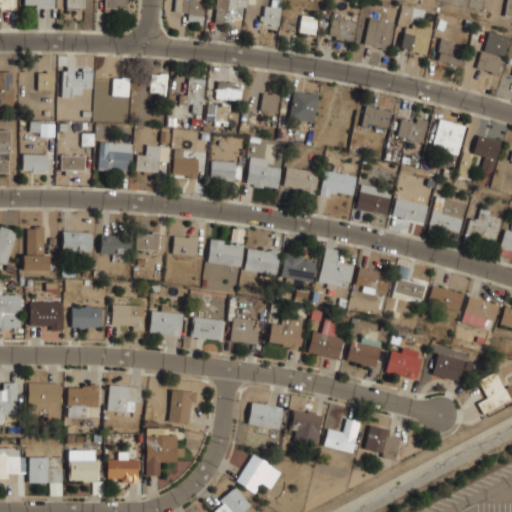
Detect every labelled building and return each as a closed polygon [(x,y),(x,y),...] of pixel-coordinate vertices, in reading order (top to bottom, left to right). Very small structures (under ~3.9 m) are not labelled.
[(0,0),(15,0),(15,9),(8,9),(8,6),(0,6),(0,0)] [(54,0),(54,5),(53,5),(53,8),(35,8),(35,4),(23,4),(23,0),(54,0)] [(125,0),(125,9),(110,8),(110,12),(103,12),(103,0),(125,0)] [(175,0),(175,9),(183,9),(183,20),(204,21),(205,0),(175,0)] [(247,7),(247,0),(215,0),(214,22),(235,24),(237,6),(247,7)] [(433,0),(481,8),(482,0),(433,0)] [(511,17),(511,0),(506,0),(503,16),(511,17)] [(281,2),(262,2),(262,25),(281,25),(281,2)] [(315,35),(319,16),(301,13),(298,31),(315,35)] [(327,37),(351,42),(356,21),(332,15),(327,37)] [(394,22),(370,16),(363,43),(387,49),(394,22)] [(432,28),(405,22),(399,49),(426,55),(432,28)] [(484,52),(504,55),(508,36),(487,32),(484,52)] [(463,42),(438,42),(438,63),(463,63),(463,42)] [(498,74),(503,55),(480,49),(475,68),(498,74)] [(90,87),(91,71),(90,69),(89,68),(81,68),(81,71),(75,71),(75,68),(66,66),(66,71),(61,71),(60,97),(71,97),(71,87),(90,87)] [(0,104),(12,104),(12,70),(0,70),(0,104)] [(37,89),(54,89),(54,71),(37,71),(37,89)] [(167,72),(150,72),(150,93),(167,93),(167,72)] [(191,111),(202,112),(205,76),(186,75),(184,102),(192,103),(191,111)] [(111,94),(127,94),(127,77),(111,77),(111,94)] [(242,81),(216,78),(215,98),(240,100),(242,81)] [(288,116),(312,122),(318,94),(294,88),(288,116)] [(259,111),(277,113),(279,93),(261,91),(259,111)] [(206,121),(228,121),(228,103),(206,103),(206,121)] [(386,131),(391,109),(365,103),(360,125),(386,131)] [(427,119),(401,114),(397,137),(423,142),(427,119)] [(465,124),(439,117),(431,147),(458,154),(465,124)] [(0,172),(10,172),(10,129),(0,128),(0,172)] [(500,139),(477,133),(473,152),(463,150),(457,172),(466,175),(471,154),(483,157),(481,168),(493,171),(500,139)] [(92,147),(93,136),(81,135),(80,147),(92,147)] [(97,169),(131,170),(132,141),(98,140),(97,169)] [(135,172),(157,173),(158,162),(168,163),(169,145),(146,144),(146,153),(136,153),(135,172)] [(198,149),(174,147),(171,176),(196,178),(198,149)] [(47,171),(47,152),(22,152),(22,171),(47,171)] [(85,153),(60,153),(60,170),(85,170),(85,153)] [(245,184),(276,189),(280,169),(270,167),(271,158),(250,154),(245,184)] [(241,161),(210,159),(209,178),(240,180),(241,161)] [(314,193),(319,172),(287,164),(282,185),(314,193)] [(320,192),(352,197),(356,175),(324,169),(320,192)] [(392,190),(361,182),(355,207),(386,214),(392,190)] [(459,232),(466,202),(435,194),(428,225),(459,232)] [(422,224),(428,204),(396,195),(390,215),(422,224)] [(495,242),(501,213),(481,209),(479,218),(469,216),(465,235),(495,242)] [(0,226),(16,232),(5,264),(0,262),(0,226)] [(26,229),(33,229),(33,227),(41,227),(41,229),(42,229),(42,255),(48,255),(48,270),(22,270),(22,254),(26,254),(26,229)] [(511,229),(505,227),(499,247),(511,251),(511,229)] [(231,228),(244,230),(242,242),(230,241),(231,228)] [(62,231),(91,232),(90,253),(77,252),(77,250),(61,249),(62,231)] [(136,233),(151,234),(151,231),(159,232),(157,250),(135,249),(136,233)] [(100,234),(117,235),(117,239),(129,240),(128,255),(99,253),(100,234)] [(173,235),(188,237),(188,235),(197,236),(195,255),(171,253),(173,235)] [(209,238),(223,240),(223,244),(229,244),(233,244),(238,243),(242,245),(240,266),(206,262),(209,238)] [(324,247),(338,250),(335,260),(339,261),(338,263),(353,266),(349,282),(342,280),(341,286),(336,285),(335,290),(325,287),(326,283),(317,281),(324,247)] [(247,248),(266,251),(267,250),(270,251),(270,249),(279,250),(275,274),(269,273),(268,279),(258,278),(259,271),(243,269),(247,248)] [(284,251),(301,255),(300,259),(315,262),(312,282),(293,278),(292,283),(284,282),(285,277),(280,276),(284,251)] [(6,263),(15,266),(12,273),(4,270),(6,263)] [(399,264),(411,268),(408,280),(396,277),(395,277),(399,264)] [(358,266),(390,274),(386,291),(374,288),(373,294),(361,291),(362,286),(354,284),(358,266)] [(396,277),(408,280),(424,285),(421,299),(411,297),(410,301),(401,299),(402,295),(392,292),(396,277)] [(44,283),(55,283),(55,291),(44,291),(44,283)] [(432,285),(463,294),(459,311),(427,302),(432,285)] [(295,290),(307,292),(305,302),(293,300),(295,290)] [(0,294),(1,294),(19,294),(19,300),(23,300),(22,305),(19,305),(19,327),(0,327),(0,294)] [(469,296),(499,306),(494,321),(486,319),(484,325),(468,320),(470,313),(464,311),(469,296)] [(228,298),(234,299),(231,320),(226,319),(228,298)] [(339,298),(346,300),(345,308),(337,306),(339,298)] [(28,301),(61,301),(60,330),(50,330),(50,325),(28,325),(28,301)] [(270,303),(278,304),(277,312),(269,311),(270,303)] [(70,307),(84,307),(84,304),(90,304),(90,307),(100,306),(100,327),(85,327),(85,328),(77,329),(77,327),(70,327),(70,307)] [(111,304),(142,305),(141,331),(131,330),(132,325),(110,324),(111,304)] [(150,310),(159,311),(160,305),(170,306),(170,312),(181,313),(179,335),(148,332),(150,310)] [(503,307),(511,309),(511,326),(498,323),(503,307)] [(311,309),(321,311),(319,321),(309,319),(311,309)] [(270,323),(280,324),(281,315),(301,317),(296,350),(288,349),(288,347),(281,346),(282,343),(267,341),(270,323)] [(191,316),(221,320),(219,340),(204,338),(204,340),(196,339),(196,337),(189,336),(191,316)] [(232,317),(250,319),(249,328),(257,329),(255,344),(228,340),(232,317)] [(306,352),(311,330),(320,333),(323,318),(336,321),(332,336),(341,338),(336,359),(306,352)] [(390,334),(399,337),(397,345),(388,342),(390,334)] [(350,340),(359,342),(360,337),(380,342),(374,366),(368,365),(368,367),(359,364),(359,363),(345,359),(350,340)] [(389,350),(408,355),(410,349),(416,351),(414,357),(420,358),(415,379),(384,371),(389,350)] [(436,352),(463,360),(458,381),(430,373),(436,352)] [(465,361),(471,362),(469,369),(463,368),(465,361)] [(476,403),(486,398),(477,381),(494,372),(503,388),(509,385),(511,390),(511,396),(482,414),(476,403)] [(0,422),(4,422),(4,414),(16,414),(16,382),(2,382),(2,390),(0,390),(0,422)] [(60,383),(27,382),(26,425),(59,426),(60,383)] [(66,387),(81,387),(81,385),(89,385),(89,383),(98,384),(97,406),(86,406),(86,417),(67,417),(67,406),(66,406),(66,387)] [(126,411),(106,410),(108,384),(141,387),(140,402),(127,401),(126,411)] [(187,423),(167,421),(170,389),(195,392),(194,402),(190,401),(187,423)] [(277,429),(281,407),(251,401),(247,423),(277,429)] [(292,409),(307,412),(307,410),(315,412),(314,414),(321,416),(315,446),(292,441),(294,430),(287,429),(292,409)] [(327,428),(341,432),(345,418),(359,421),(351,452),(322,445),(327,428)] [(369,424),(389,429),(387,434),(399,437),(393,460),(380,456),(381,453),(363,448),(369,424)] [(158,475),(144,475),(144,427),(162,427),(162,428),(167,428),(167,435),(175,435),(175,448),(182,448),(182,456),(175,456),(175,461),(158,461),(158,475)] [(92,434),(101,434),(100,442),(92,441),(92,434)] [(0,447),(6,447),(6,449),(18,449),(18,457),(24,457),(24,473),(7,473),(7,478),(0,478),(0,447)] [(67,449),(94,449),(93,460),(98,460),(97,482),(82,481),(82,480),(67,480),(67,449)] [(106,459),(116,459),(116,451),(127,451),(127,459),(136,459),(136,482),(120,482),(120,477),(106,477),(106,459)] [(253,493),(234,480),(252,453),(271,465),(270,466),(280,472),(270,488),(260,482),(253,493)] [(28,457),(47,457),(47,467),(60,467),(60,482),(48,482),(27,482),(28,457)] [(92,494),(91,481),(102,481),(102,494),(92,494)] [(60,482),(61,495),(49,495),(48,482),(60,482)] [(240,511),(249,505),(234,486),(218,500),(221,504),(212,511),(240,511)]
